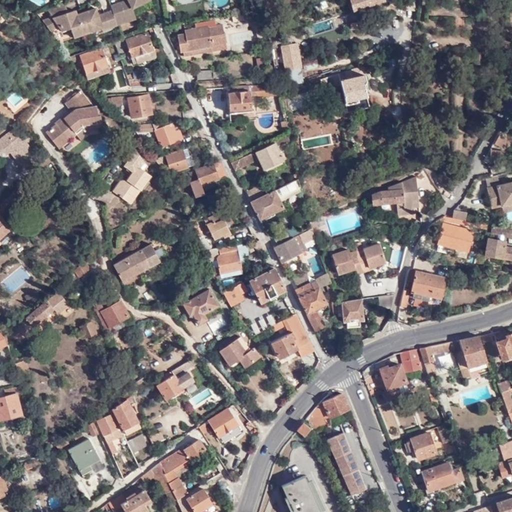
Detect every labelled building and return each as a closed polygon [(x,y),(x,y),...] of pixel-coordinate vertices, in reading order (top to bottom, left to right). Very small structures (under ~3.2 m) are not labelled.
[(118,24),(135,18),(132,8),(148,0),(123,0),(111,4),(113,9),(118,23),(118,24)] [(350,0),(353,9),(380,0),(350,0)] [(74,36),(83,33),(83,32),(77,13),(75,8),(67,11),(64,1),(45,8),(52,16),(42,19),(49,29),(57,24),(62,30),(71,27),(74,36)] [(83,33),(102,26),(103,29),(118,24),(118,23),(113,9),(98,14),(96,7),(77,13),(83,32),(83,33)] [(260,24),(250,13),(231,15),(232,20),(248,18),(256,26),(257,32),(261,32),(260,24)] [(191,45),(225,38),(222,22),(215,23),(214,19),(184,25),(185,35),(179,36),(181,52),(183,51),(184,56),(192,55),(192,53),(191,45)] [(125,40),(129,52),(131,58),(133,63),(136,62),(134,56),(154,50),(147,33),(125,40)] [(124,42),(122,38),(114,41),(119,53),(124,51),(121,43),(124,42)] [(227,47),(225,38),(191,45),(192,53),(227,47)] [(279,46),(284,72),(303,68),(299,43),(279,46)] [(110,71),(101,46),(79,54),(88,78),(110,71)] [(156,56),(154,50),(134,56),(136,62),(156,56)] [(366,80),(363,66),(338,73),(338,74),(327,78),(329,83),(338,81),(345,103),(357,100),(356,98),(367,95),(364,84),(366,80)] [(213,79),(212,70),(196,71),(196,79),(213,79)] [(301,71),(286,72),(287,85),(302,84),(301,71)] [(130,85),(142,84),(140,76),(128,79),(130,85)] [(280,94),(278,85),(257,87),(257,85),(227,87),(228,100),(228,113),(251,112),(250,95),(257,95),(257,97),(280,94)] [(59,147),(76,133),(83,127),(102,124),(101,113),(99,114),(98,105),(94,105),(81,90),(65,103),(73,111),(46,133),(59,147)] [(152,112),(148,93),(127,97),(132,116),(152,112)] [(109,102),(107,103),(112,107),(124,104),(122,96),(108,100),(109,102)] [(130,124),(134,130),(154,129),(161,145),(182,137),(176,123),(171,124),(170,121),(130,124)] [(83,127),(76,133),(81,140),(89,134),(83,127)] [(11,152),(15,157),(30,145),(17,128),(0,141),(0,152),(3,150),(11,152)] [(499,133),(494,142),(501,146),(506,136),(499,133)] [(291,142),(289,137),(276,143),(276,144),(257,152),(265,169),(289,159),(286,151),(280,153),(277,148),(291,142)] [(129,140),(116,158),(125,164),(126,162),(133,167),(131,169),(133,170),(128,178),(120,180),(113,191),(123,197),(129,194),(135,185),(141,189),(151,174),(139,167),(144,160),(129,140)] [(30,145),(15,157),(21,164),(36,152),(30,145)] [(155,157),(159,162),(164,161),(163,158),(167,157),(171,170),(189,165),(184,148),(155,157)] [(491,148),(490,151),(490,153),(489,157),(503,158),(504,150),(491,148)] [(0,156),(3,159),(11,152),(3,150),(0,152),(0,156)] [(231,163),(235,171),(255,161),(251,153),(231,163)] [(44,168),(53,160),(50,157),(41,165),(44,168)] [(225,176),(219,161),(188,171),(191,179),(188,180),(193,195),(201,192),(199,184),(225,176)] [(486,186),(499,184),(497,173),(484,177),(486,186)] [(410,199),(417,198),(414,175),(394,184),(392,187),(387,187),(386,190),(381,190),(371,194),(371,203),(395,201),(399,200),(400,213),(411,212),(410,205),(410,199)] [(251,201),(259,219),(283,207),(278,197),(300,186),(299,178),(251,201)] [(501,205),(511,202),(511,180),(499,184),(486,186),(490,204),(500,201),(501,205)] [(131,202),(141,189),(135,185),(129,194),(123,197),(131,202)] [(252,199),(263,194),(258,185),(247,191),(252,199)] [(0,245),(4,242),(0,239),(12,227),(1,215),(6,210),(4,209),(23,190),(19,186),(0,204),(0,245)] [(511,209),(511,202),(501,205),(502,211),(511,209)] [(233,221),(226,208),(220,209),(220,210),(204,219),(212,234),(228,227),(227,224),(233,221)] [(452,216),(466,219),(467,212),(454,208),(452,216)] [(438,220),(487,231),(488,226),(443,216),(438,220)] [(473,232),(443,224),(438,244),(468,251),(473,232)] [(290,237),(298,232),(295,225),(287,229),(290,237)] [(231,232),(228,227),(212,234),(214,238),(223,233),(224,235),(231,232)] [(185,234),(181,228),(159,240),(163,246),(185,234)] [(493,234),(500,236),(506,237),(511,238),(511,231),(494,228),(493,234)] [(273,247),(281,263),(306,250),(303,243),(315,239),(311,229),(273,247)] [(274,236),(277,243),(290,237),(287,229),(274,236)] [(505,242),(498,241),(488,239),(485,256),(511,261),(511,249),(506,248),(506,243),(505,242)] [(266,252),(260,240),(254,243),(261,255),(266,252)] [(151,243),(114,264),(122,280),(160,260),(151,243)] [(237,244),(219,248),(220,253),(217,258),(220,271),(241,268),(237,244)] [(356,274),(370,269),(369,266),(376,264),(377,267),(386,264),(380,246),(349,255),(348,251),(330,257),(335,273),(345,270),(353,267),(355,271),(356,274)] [(219,248),(219,247),(205,249),(209,260),(217,258),(220,253),(219,248)] [(74,269),(79,275),(90,266),(84,259),(74,269)] [(414,279),(416,270),(410,268),(407,280),(410,280),(410,278),(414,279)] [(285,289),(275,269),(251,281),(261,301),(285,289)] [(441,299),(445,281),(446,277),(416,270),(414,279),(410,278),(410,280),(409,283),(412,283),(410,297),(415,298),(428,301),(429,296),(439,298),(441,299)] [(293,279),(298,288),(309,283),(305,273),(293,279)] [(330,282),(327,274),(317,278),(321,285),(325,283),(330,282)] [(321,285),(317,278),(309,283),(298,288),(295,290),(316,331),(324,327),(316,310),(326,304),(319,286),(321,285)] [(336,298),(330,282),(325,283),(331,296),(333,315),(337,314),(337,302),(336,298)] [(238,286),(224,293),(231,304),(244,297),(238,286)] [(210,287),(183,302),(189,315),(192,314),(198,324),(207,319),(204,313),(219,305),(210,287)] [(57,290),(11,327),(18,336),(26,329),(27,330),(53,308),(57,312),(69,304),(57,290)] [(391,306),(395,292),(380,295),(381,307),(391,306)] [(437,308),(439,298),(429,296),(428,301),(427,305),(437,308)] [(361,298),(337,302),(337,314),(337,316),(342,316),(342,322),(346,321),(347,327),(359,326),(359,325),(362,325),(366,322),(366,317),(362,317),(361,298)] [(428,301),(415,298),(413,307),(426,309),(427,305),(428,301)] [(96,306),(94,307),(98,316),(107,336),(113,333),(110,324),(128,314),(121,300),(104,309),(99,299),(94,302),(96,306)] [(236,312),(243,323),(245,325),(247,322),(240,310),(236,312)] [(302,356),(315,350),(297,312),(268,326),(271,333),(286,325),(287,328),(269,337),(280,357),(297,346),(302,356)] [(80,328),(90,321),(90,320),(78,326),(80,328)] [(95,333),(90,321),(80,328),(84,338),(95,333)] [(274,351),(258,331),(251,335),(263,351),(268,356),(274,351)] [(97,336),(95,333),(84,338),(85,342),(97,336)] [(243,366),(261,355),(255,346),(252,348),(251,346),(252,345),(243,333),(239,336),(237,335),(232,338),(229,335),(217,344),(220,349),(218,350),(229,364),(238,358),(243,366)] [(493,339),(491,333),(482,335),(484,341),(493,339)] [(511,333),(505,336),(506,338),(497,341),(503,360),(511,356),(511,333)] [(486,362),(479,336),(473,337),(459,340),(468,366),(486,362)] [(455,349),(453,341),(441,342),(419,347),(422,356),(425,364),(436,360),(433,354),(455,349)] [(422,356),(419,347),(399,352),(407,371),(421,368),(418,357),(422,356)] [(175,374),(157,385),(166,399),(184,388),(183,387),(195,380),(188,368),(200,360),(196,355),(173,370),(175,374)] [(14,362),(17,371),(27,364),(26,358),(14,362)] [(398,384),(407,381),(400,363),(388,367),(387,365),(380,368),(390,392),(400,388),(398,384)] [(27,364),(17,371),(17,375),(30,371),(27,364)] [(507,380),(498,383),(501,392),(510,389),(507,380)] [(410,388),(407,381),(398,384),(400,388),(401,391),(410,388)] [(20,392),(19,387),(4,391),(5,396),(14,394),(20,392)] [(511,391),(511,388),(510,389),(501,392),(509,414),(511,412),(511,399),(510,395),(511,392),(511,391)] [(323,420),(349,408),(342,393),(341,392),(318,404),(306,416),(312,431),(319,428),(318,427),(325,424),(323,420)] [(20,419),(14,394),(5,396),(0,397),(0,419),(10,417),(11,422),(20,419)] [(138,421),(126,399),(112,408),(123,429),(138,421)] [(227,406),(209,419),(219,436),(238,423),(227,406)] [(96,422),(112,456),(117,453),(110,440),(120,435),(111,415),(96,422)] [(304,436),(309,427),(302,421),(296,429),(304,436)] [(92,436),(97,433),(92,423),(86,426),(92,436)] [(452,439),(446,423),(437,426),(443,442),(452,439)] [(162,430),(149,435),(153,444),(165,440),(162,430)] [(412,437),(412,439),(417,452),(419,457),(436,451),(429,431),(412,437)] [(127,441),(134,455),(140,452),(138,449),(146,445),(141,433),(127,441)] [(342,434),(324,441),(351,502),(368,495),(342,434)] [(100,464),(87,437),(68,448),(82,474),(100,464)] [(176,497),(186,491),(177,474),(176,475),(171,467),(184,458),(190,467),(195,464),(191,458),(206,449),(199,437),(184,447),(183,445),(160,461),(176,497)] [(511,438),(500,443),(505,458),(511,455),(511,438)] [(58,450),(68,444),(66,439),(55,445),(58,450)] [(417,452),(412,439),(408,441),(411,451),(413,450),(415,453),(417,452)] [(511,455),(505,458),(498,460),(504,476),(511,472),(511,455)] [(153,466),(140,476),(145,483),(153,478),(162,493),(165,491),(170,501),(176,497),(160,461),(153,466)] [(462,478),(459,467),(450,469),(447,462),(422,470),(428,490),(462,478)] [(218,480),(234,506),(235,503),(233,492),(220,470),(186,491),(176,497),(182,511),(183,511),(191,507),(194,511),(196,511),(213,503),(204,488),(218,480)] [(320,511),(306,480),(303,474),(281,484),(288,502),(286,503),(289,509),(291,508),(293,511),(320,511)] [(133,486),(109,503),(114,511),(122,507),(125,511),(142,511),(148,508),(145,503),(150,500),(141,485),(135,488),(133,486)] [(478,504),(487,502),(484,491),(475,493),(478,504)] [(491,506),(493,511),(511,511),(511,496),(496,502),(496,503),(491,506)]
